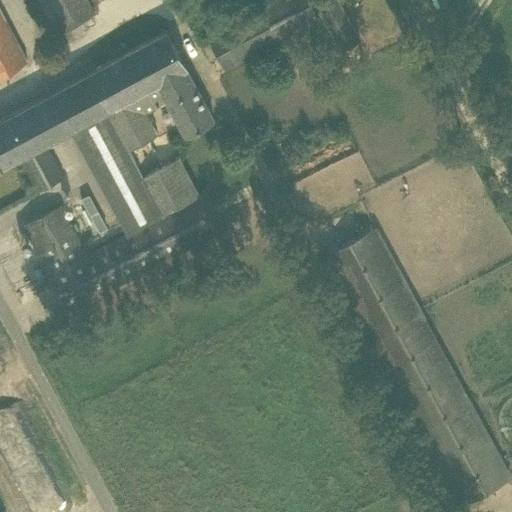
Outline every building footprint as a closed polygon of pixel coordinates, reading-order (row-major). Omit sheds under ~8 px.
[(40,0),(58,32),(94,13),(87,0),(40,0)] [(224,64),(242,54),(317,13),(310,0),(273,0),(209,35),(224,64)] [(358,41),(335,0),(323,0),(316,4),(341,50),(358,41)] [(0,9),(0,73),(27,59),(0,9)] [(70,129),(126,233),(199,194),(179,156),(171,161),(145,111),(168,99),(185,132),(214,118),(166,29),(0,117),(0,168),(20,158),(37,190),(64,176),(46,142),(70,129)] [(60,204),(41,214),(23,223),(67,308),(225,227),(207,192),(86,254),(60,204)] [(511,477),(375,226),(325,253),(462,504),(511,477)]
